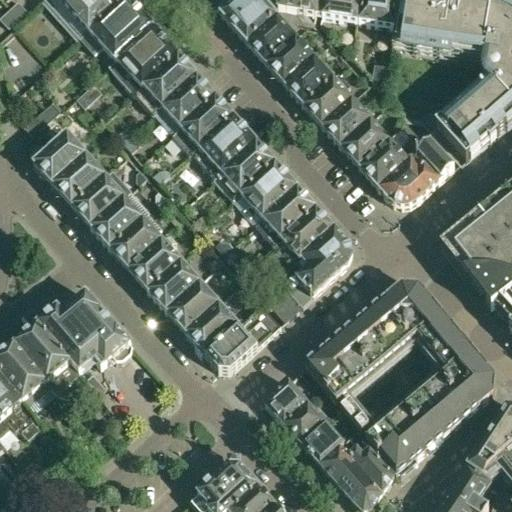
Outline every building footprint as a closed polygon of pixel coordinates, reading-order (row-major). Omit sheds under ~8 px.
[(52,0),(45,7),(61,25),(80,45),(128,3),(124,0),(52,0)] [(222,19),(220,21),(246,50),(276,22),(268,13),(272,10),(268,5),(265,7),(258,0),(243,0),(233,9),(227,3),(216,13),(222,19)] [(308,21),(321,23),(325,0),(280,0),(278,16),(295,19),(305,31),(315,32),(315,28),(313,27),(308,21)] [(325,0),(321,23),(358,28),(362,0),(325,0)] [(370,30),(394,34),(399,0),(362,0),(358,28),(356,41),(369,42),(370,30)] [(490,63),(488,76),(488,77),(488,78),(489,80),(489,81),(489,82),(490,82),(491,84),(435,131),(466,167),(488,148),(490,150),(491,149),(489,147),(496,141),(497,143),(498,142),(497,140),(511,127),(511,11),(511,12),(510,11),(507,10),(504,9),(503,9),(501,8),(498,7),(495,7),(492,6),(459,1),(459,0),(400,0),(395,34),(392,52),(394,52),(395,49),(490,63)] [(104,54),(116,68),(152,33),(128,5),(129,5),(128,3),(80,45),(95,61),(104,54)] [(246,50),(264,71),(294,43),(277,24),(278,23),(276,22),(246,50)] [(333,32),(321,31),(332,43),(333,32)] [(110,73),(134,100),(176,59),(152,33),(116,68),(110,73)] [(264,71),(283,92),(313,64),(294,43),(264,71)] [(134,100),(152,122),(196,81),(176,59),(134,100)] [(283,92),(302,113),(332,85),(313,64),(283,92)] [(106,77),(82,88),(95,115),(118,104),(106,77)] [(388,79),(387,79),(375,77),(374,88),(385,102),(388,79)] [(154,123),(171,142),(214,101),(198,84),(198,83),(196,81),(152,122),(154,123)] [(351,96),(338,82),(333,86),(332,85),(302,113),(321,133),(351,106),(352,106),(362,98),(358,94),(349,103),(347,100),(351,96)] [(171,142),(190,161),(232,121),(214,101),(171,142)] [(321,133),(339,154),(371,125),(369,123),(368,124),(352,106),(351,106),(321,133)] [(24,132),(32,142),(61,116),(52,107),(24,132)] [(190,161),(214,186),(255,147),(232,121),(190,161)] [(339,154),(358,175),(389,146),(371,125),(339,154)] [(124,148),(129,143),(135,138),(127,130),(116,140),(124,148)] [(109,141),(101,132),(91,141),(100,150),(109,141)] [(412,147),(407,140),(401,134),(389,146),(358,175),(377,195),(408,167),(400,158),(412,147)] [(135,138),(129,143),(124,148),(131,156),(142,147),(135,138)] [(53,192),(87,161),(67,140),(47,158),(41,152),(31,162),(36,168),(33,171),(53,192)] [(114,146),(109,141),(100,150),(100,151),(103,155),(114,146)] [(217,190),(232,206),(273,167),(257,150),(258,150),(255,147),(214,186),(217,190)] [(430,149),(408,167),(377,195),(387,207),(394,213),(402,215),(411,213),(418,209),(421,206),(455,176),(430,149)] [(53,192),(71,212),(106,181),(87,161),(53,192)] [(238,214),(255,231),(297,193),(275,169),(273,167),(232,206),(238,214)] [(147,183),(142,178),(140,175),(136,179),(136,186),(139,190),(147,183)] [(160,176),(154,182),(160,189),(171,179),(170,177),(165,175),(160,176)] [(71,212),(90,234),(131,197),(129,195),(113,177),(107,182),(106,181),(71,212)] [(255,231),(274,252),(314,213),(299,196),(299,195),(297,193),(255,231)] [(511,195),(494,210),(443,251),(466,281),(464,282),(466,286),(473,280),(488,298),(487,300),(486,301),(486,302),(485,303),(485,304),(485,305),(485,307),(486,308),(487,309),(511,288),(511,195)] [(155,207),(158,210),(165,204),(158,196),(154,198),(155,207)] [(110,256),(150,219),(131,197),(90,234),(110,256)] [(185,218),(193,205),(186,203),(180,203),(178,205),(176,208),(185,218)] [(332,233),(314,213),(274,252),(275,253),(260,267),(273,282),(261,293),(265,298),(332,233)] [(186,225),(185,225),(179,217),(170,224),(177,232),(178,231),(179,232),(186,225)] [(213,227),(205,218),(194,227),(202,236),(213,227)] [(162,242),(159,239),(162,235),(149,220),(151,219),(150,219),(110,256),(129,277),(169,240),(167,237),(162,242)] [(261,302),(285,328),(313,304),(346,274),(351,266),(352,263),(352,260),(351,254),(346,247),(342,243),(341,243),(332,233),(265,298),(261,302)] [(147,298),(148,299),(184,266),(174,255),(177,252),(177,247),(170,239),(169,240),(129,277),(147,297),(147,298)] [(224,260),(231,266),(247,251),(242,245),(234,253),(233,252),(224,260)] [(216,251),(224,260),(233,252),(230,248),(220,248),(216,251)] [(214,277),(223,268),(224,267),(217,260),(207,270),(214,277)] [(166,320),(167,319),(203,286),(184,266),(148,299),(166,320)] [(167,319),(186,341),(222,307),(203,286),(167,319)] [(511,288),(487,309),(492,316),(491,317),(492,318),(495,315),(502,322),(501,323),(500,325),(499,326),(499,328),(500,329),(500,330),(501,332),(502,332),(503,333),(505,334),(506,334),(507,333),(509,333),(511,335),(511,336),(511,288)] [(419,296),(415,295),(415,293),(406,292),(406,294),(402,294),(305,374),(396,484),(493,403),(493,399),(495,399),(496,390),(494,390),(495,386),(419,296)] [(129,352),(131,351),(117,334),(116,335),(100,317),(101,316),(86,300),(62,320),(57,314),(38,331),(80,379),(95,367),(99,372),(101,375),(108,369),(113,365),(116,368),(123,368),(131,361),(132,355),(129,352)] [(186,341),(205,363),(260,311),(241,327),(222,307),(186,341)] [(281,333),(281,332),(260,311),(205,363),(219,378),(231,379),(258,354),(281,333)] [(38,332),(15,351),(63,407),(71,400),(64,392),(80,379),(38,331),(37,331),(38,332)] [(0,382),(33,421),(56,401),(63,407),(15,351),(0,363),(0,382)] [(0,444),(12,434),(16,438),(20,435),(28,445),(43,433),(33,421),(0,382),(0,444)] [(265,411),(285,433),(308,410),(309,411),(312,408),(305,400),(301,403),(289,389),(265,411)] [(285,433),(303,453),(338,420),(337,419),(330,426),(321,415),(316,419),(309,411),(308,410),(285,433)] [(511,511),(511,415),(507,416),(468,474),(491,489),(502,479),(511,492),(511,511)] [(303,453),(321,473),(341,454),(345,449),(348,447),(345,444),(353,436),(338,420),(303,453)] [(101,428),(89,438),(99,449),(111,439),(101,428)] [(375,511),(382,502),(350,464),(352,462),(348,458),(355,451),(362,447),(353,436),(345,444),(348,447),(345,449),(341,454),(321,473),(355,511),(375,511)] [(382,502),(394,483),(362,447),(355,451),(348,458),(352,462),(350,464),(382,502)] [(85,485),(84,484),(69,466),(57,477),(39,492),(45,499),(53,509),(66,496),(64,494),(69,490),(74,495),(85,485)] [(234,511),(257,492),(239,471),(231,471),(216,485),(216,484),(197,500),(198,502),(190,509),(193,511),(234,511)] [(468,474),(442,511),(482,511),(478,509),(491,489),(468,474)] [(274,511),(257,492),(234,511),(274,511)] [(12,511),(28,511),(22,503),(12,511)]
